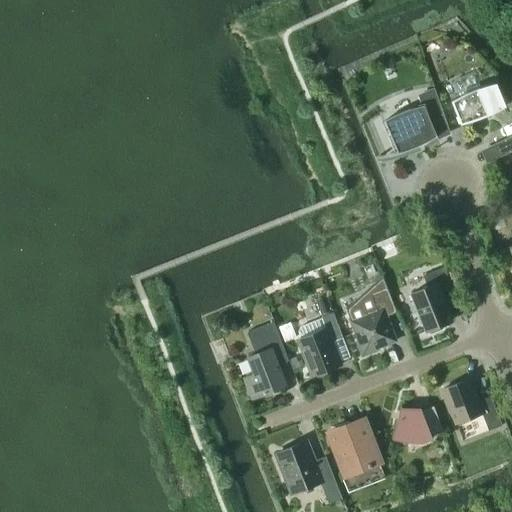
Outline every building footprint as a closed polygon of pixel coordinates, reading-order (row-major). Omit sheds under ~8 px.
[(500,109),(505,106),(496,82),(490,84),(484,86),(478,88),(473,90),(467,92),(462,95),(456,98),(451,101),(460,124),(466,123),(471,121),(482,117),(488,115),(494,112),(500,109)] [(389,154),(389,155),(396,153),(401,152),(407,150),(413,148),(419,145),(425,142),(431,139),(436,136),(430,121),(443,115),(434,89),(419,95),(424,105),(418,107),(412,108),(406,110),(401,112),(395,115),(390,117),(384,120),(397,152),(389,154)] [(511,135),(503,140),(508,152),(511,150),(511,135)] [(411,293),(426,331),(451,321),(443,300),(454,295),(443,267),(423,275),(427,286),(411,293)] [(370,289),(347,310),(351,321),(359,342),(357,342),(362,356),(379,350),(378,348),(396,341),(387,317),(397,313),(388,288),(372,294),(370,289)] [(324,293),(309,299),(316,318),(331,312),(324,293)] [(342,337),(333,312),(321,317),(300,325),(298,331),(301,338),(298,340),(312,376),(340,365),(331,341),(342,337)] [(269,323),(247,332),(255,354),(247,357),(254,374),(244,378),(252,399),(286,386),(269,343),(276,340),(269,323)] [(301,360),(292,363),(295,369),(303,366),(301,360)] [(443,389),(453,416),(456,424),(482,414),(488,431),(502,425),(490,396),(477,401),(469,379),(443,389)] [(401,404),(393,438),(407,441),(407,440),(421,441),(422,442),(432,438),(430,435),(443,430),(434,406),(421,411),(419,407),(418,408),(419,409),(413,411),(402,409),(403,405),(401,404)] [(329,433),(345,474),(351,490),(385,477),(363,420),(329,433)] [(291,492),(320,481),(329,505),(342,500),(325,457),(314,461),(307,442),(276,454),(291,492)]
